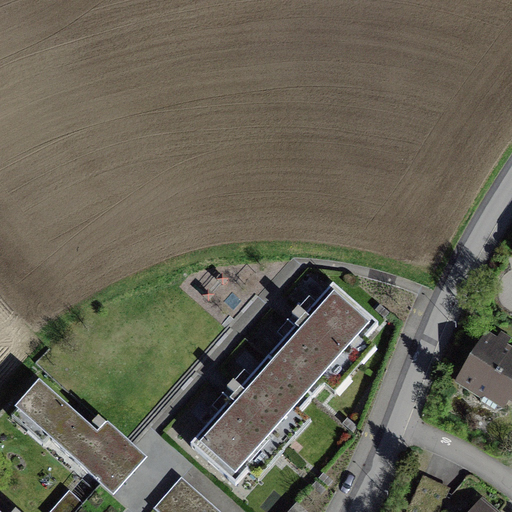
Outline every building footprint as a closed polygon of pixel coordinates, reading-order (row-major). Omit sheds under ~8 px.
[(266,360),(311,400),(377,326),(331,286),(266,360)] [(511,344),(493,332),(456,389),(502,419),(511,406),(511,344)] [(311,400),(266,360),(189,447),(235,487),(311,400)] [(42,390),(18,416),(116,505),(150,466),(111,431),(100,443),(42,390)] [(441,511),(449,494),(420,482),(406,511),(441,511)] [(213,511),(183,484),(158,511),(213,511)] [(94,511),(71,489),(48,511),(94,511)]
